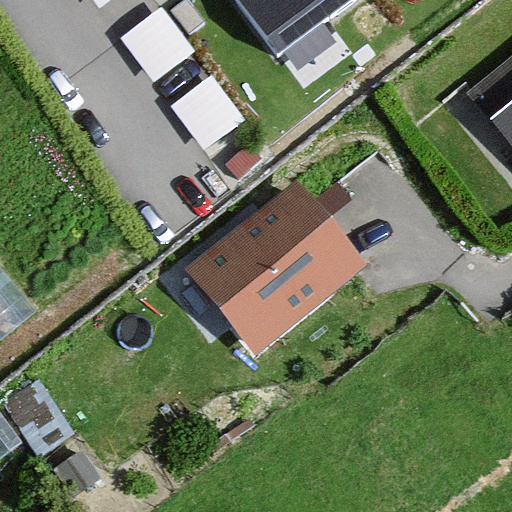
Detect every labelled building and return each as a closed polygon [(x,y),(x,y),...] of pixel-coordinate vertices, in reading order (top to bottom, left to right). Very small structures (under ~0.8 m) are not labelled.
[(234,0),(232,1),(278,64),(366,0),(234,0)] [(511,161),(511,66),(466,103),(511,161)] [(176,97),(210,140),(249,110),(216,67),(176,97)] [(253,370),(366,281),(294,191),(181,279),(253,370)] [(0,331),(34,306),(0,260),(0,331)] [(31,380),(9,395),(42,443),(64,428),(31,380)]
